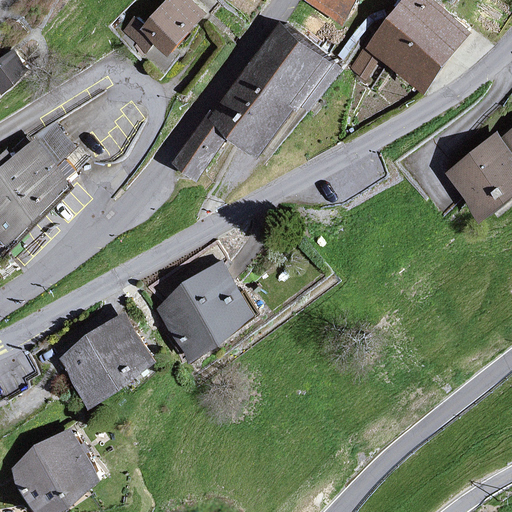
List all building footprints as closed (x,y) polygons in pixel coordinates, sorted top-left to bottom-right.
[(137,17),(126,30),(148,49),(158,37),(173,50),(206,12),(192,0),(171,0),(148,27),(137,17)] [(303,0),(342,25),(358,0),(303,0)] [(473,33),(431,0),(406,0),(367,48),(424,94),(473,33)] [(336,60),(286,23),(220,111),(216,116),(239,134),(266,153),(336,60)] [(31,66),(15,50),(0,64),(0,79),(9,88),(31,66)] [(216,116),(220,111),(217,108),(178,159),(205,179),(239,134),(216,116)] [(511,140),(507,135),(503,129),(449,172),(487,219),(511,199),(511,140)] [(41,137),(0,176),(0,224),(17,242),(82,179),(41,137)] [(263,311),(226,262),(163,308),(200,358),(263,311)] [(162,359),(130,313),(67,357),(99,403),(162,359)] [(105,477),(77,433),(24,467),(53,511),(105,477)]
